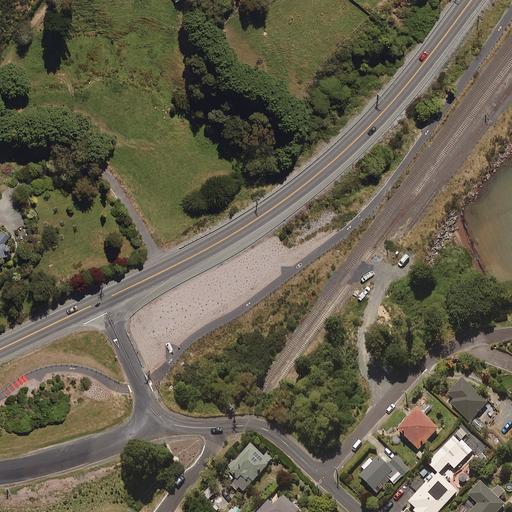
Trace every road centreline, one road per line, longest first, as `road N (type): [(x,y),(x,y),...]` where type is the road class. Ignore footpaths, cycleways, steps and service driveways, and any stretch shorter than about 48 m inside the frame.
road 1 (trunk): [(468,0),(389,102),(305,183),(231,234),(100,300)]
road 2 (residential): [(320,475),(432,357),(471,338),(511,331)]
road 3 (residential): [(0,475),(166,423)]
road 4 (residential): [(100,300),(148,404),(166,423)]
